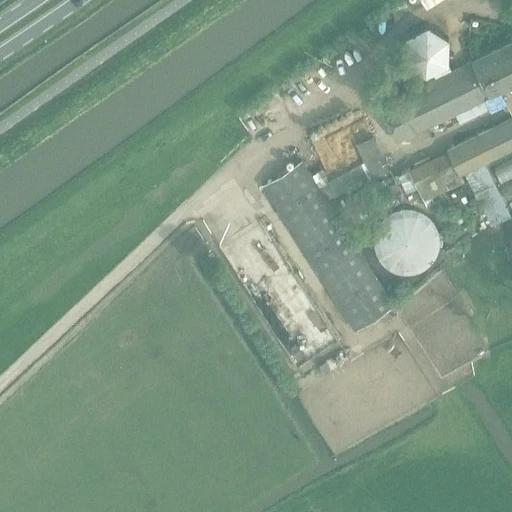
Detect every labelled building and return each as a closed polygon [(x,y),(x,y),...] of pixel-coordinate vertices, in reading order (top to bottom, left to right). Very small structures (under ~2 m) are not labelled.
[(445,47),(445,46),(444,41),(443,37),(441,32),(438,29),(430,24),(426,22),(421,21),(416,22),(412,23),(408,25),(403,29),(398,36),(397,40),(396,45),(396,50),(398,55),(400,59),(403,63),(406,66),(410,68),(415,70),(419,70),(425,70),(429,69),(437,64),(440,61),(443,56),(444,52),(445,47)] [(499,92),(511,85),(511,43),(511,42),(380,105),(397,141),(455,113),(459,122),(477,114),(473,105),(484,99),(490,112),(505,105),(499,92)] [(508,217),(483,162),(511,147),(511,118),(511,117),(446,149),(447,151),(407,170),(416,188),(425,206),(434,202),(432,197),(464,182),(460,173),(463,171),(489,226),(508,217)] [(383,156),(383,157),(369,163),(374,175),(389,168),(383,156)] [(355,330),(393,306),(301,161),(263,185),(355,330)] [(407,170),(397,175),(406,193),(416,188),(407,170)] [(387,201),(399,194),(392,179),(379,185),(387,201)] [(511,198),(511,182),(501,188),(507,201),(511,198)] [(374,236),(373,241),(373,242),(374,248),(376,253),(379,258),(382,263),(386,266),(391,270),(396,272),(401,273),(407,274),(412,273),(418,272),(423,269),(427,266),(431,262),(434,258),(437,253),(439,247),(439,242),(439,236),(438,231),(436,226),(433,221),(429,217),(425,213),(420,210),(415,208),(409,207),(404,207),(398,208),(393,210),(388,213),(384,216),(380,220),(377,225),(375,230),(374,236)]
